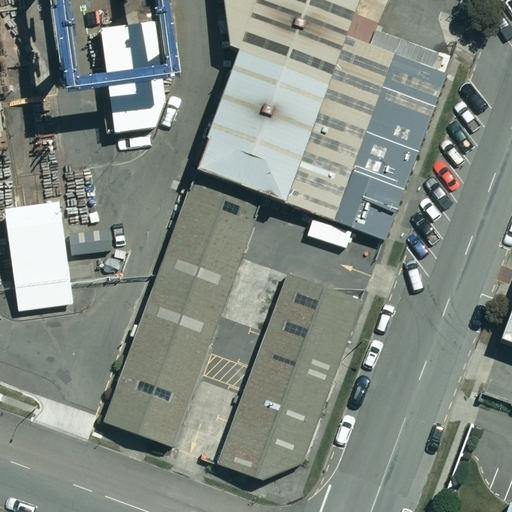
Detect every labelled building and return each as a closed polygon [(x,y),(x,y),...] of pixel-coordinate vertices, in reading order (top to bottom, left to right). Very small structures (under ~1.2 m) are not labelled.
[(359,32),(367,10),(339,0),(218,0),(225,57),(238,61),(194,181),(378,248),(445,63),(359,32)] [(445,0),(442,9),(457,16),(463,0),(474,0),(477,1),(477,0),(445,0)] [(173,134),(161,30),(110,36),(122,140),(173,134)] [(109,427),(178,452),(264,215),(195,190),(109,427)] [(119,206),(20,221),(37,334),(87,326),(78,264),(127,257),(119,206)] [(335,296),(290,280),(221,468),(266,485),(281,444),(335,296)]
